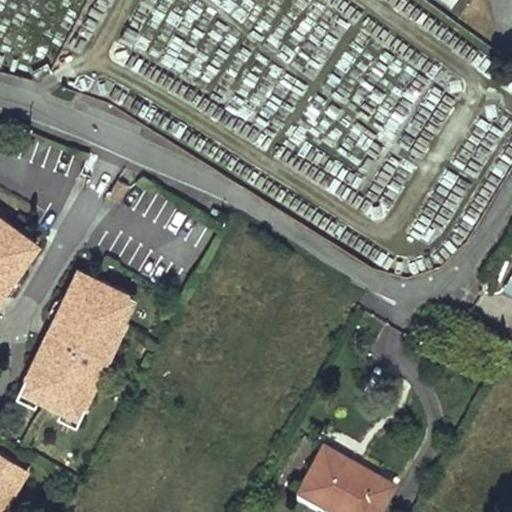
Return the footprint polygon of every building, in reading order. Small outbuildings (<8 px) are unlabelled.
[(129,184),(119,178),(109,193),(120,199),(129,184)] [(0,284),(31,243),(0,220),(0,284)] [(511,265),(499,287),(511,295),(511,265)] [(127,294),(68,266),(8,393),(26,401),(28,397),(50,408),(48,411),(66,420),(127,294)] [(370,511),(387,481),(318,443),(294,486),(341,511),(370,511)] [(0,509),(1,507),(0,506),(0,500),(19,468),(0,456),(0,509)]
